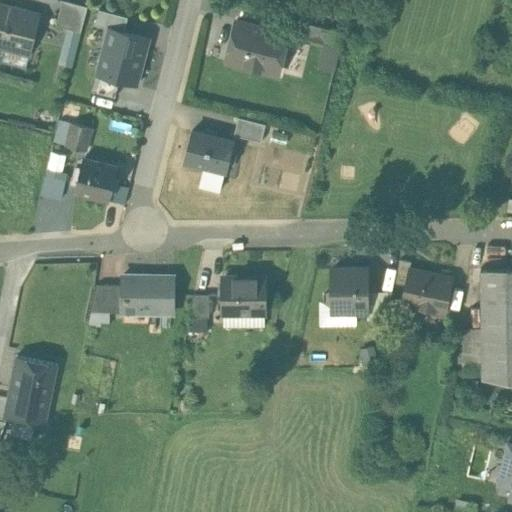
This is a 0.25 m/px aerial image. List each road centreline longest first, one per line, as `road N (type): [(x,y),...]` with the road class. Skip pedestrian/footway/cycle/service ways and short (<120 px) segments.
road 1 (residential): [(142,231),(511,233)]
road 2 (residential): [(142,231),(143,193),(190,0)]
road 3 (residential): [(0,248),(112,241),(142,231)]
